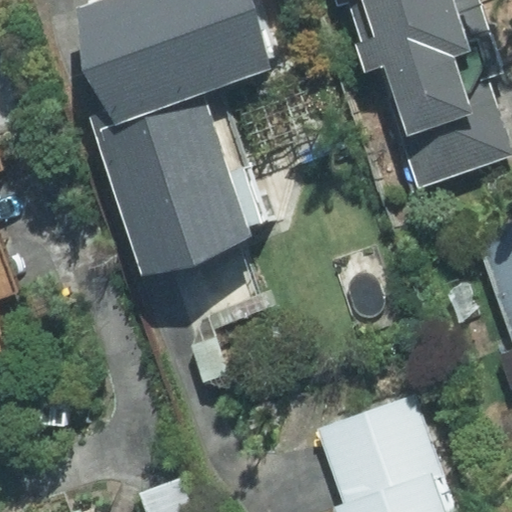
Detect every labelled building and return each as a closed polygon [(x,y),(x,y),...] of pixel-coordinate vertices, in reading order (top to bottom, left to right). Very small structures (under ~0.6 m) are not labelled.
[(160,259),(269,221),(218,78),(289,53),(270,0),(97,0),(131,94),(105,104),(160,259)] [(511,64),(511,61),(490,0),(344,0),(345,1),(346,0),(362,0),(426,184),(511,153),(511,114),(496,70),(511,64)] [(511,220),(486,229),(511,302),(511,346),(508,348),(511,360),(511,220)] [(22,299),(0,240),(0,361),(19,354),(2,308),(22,299)] [(234,317),(190,332),(211,396),(255,381),(234,317)] [(465,511),(420,388),(324,423),(356,511),(465,511)] [(214,511),(194,463),(140,485),(151,511),(214,511)] [(58,511),(87,511),(84,503),(58,511)]
